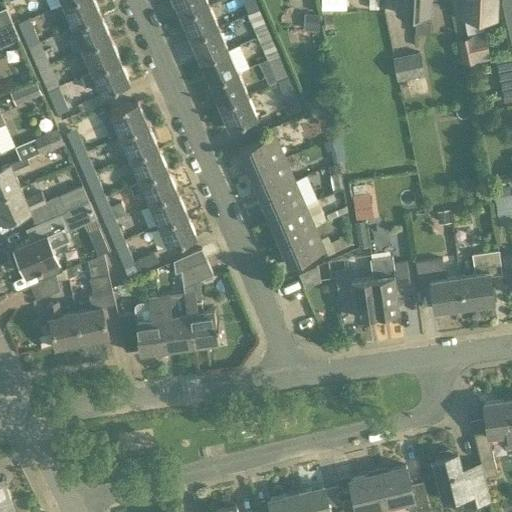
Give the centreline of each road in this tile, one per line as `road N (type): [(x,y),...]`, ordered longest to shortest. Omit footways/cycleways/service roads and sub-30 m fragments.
road 1 (residential): [(67,506),(422,415),(437,403),(436,356)]
road 2 (residential): [(296,376),(132,0)]
road 3 (residential): [(25,419),(296,376)]
road 4 (residential): [(296,376),(436,356)]
